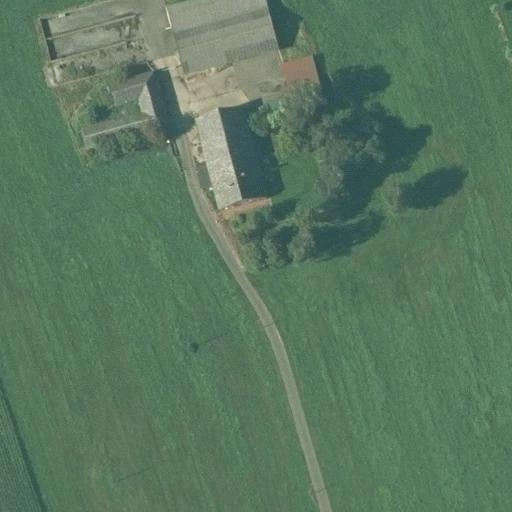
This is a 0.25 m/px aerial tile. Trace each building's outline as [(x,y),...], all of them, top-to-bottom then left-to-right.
[(264,0),(208,0),(167,11),(174,38),(268,13),(264,0)] [(268,13),(174,38),(184,77),(278,52),(268,13)] [(309,58),(280,66),(291,110),(321,103),(309,58)] [(143,117),(82,134),(87,152),(170,130),(154,76),(109,89),(115,109),(139,102),(143,117)] [(243,109),(197,122),(209,164),(254,151),(243,109)] [(254,151),(209,164),(214,184),(222,210),(267,197),(254,151)] [(209,164),(196,168),(201,188),(214,184),(209,164)]
